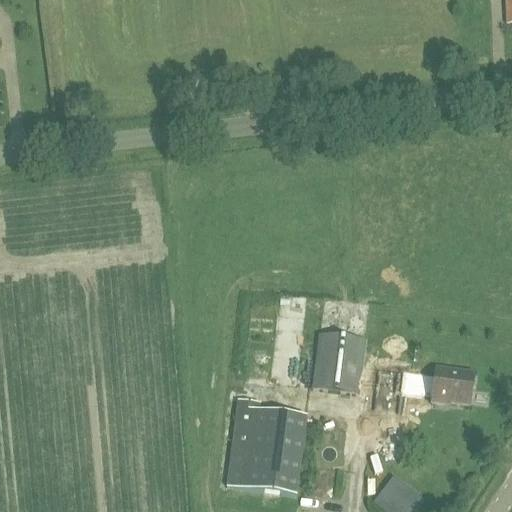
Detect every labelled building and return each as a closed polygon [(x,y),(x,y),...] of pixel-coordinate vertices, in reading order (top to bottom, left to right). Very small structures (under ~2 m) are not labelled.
[(286,298),(286,333),(310,333),(311,299),(286,298)] [(312,392),(359,398),(359,394),(371,395),(373,377),(361,376),(365,343),(319,338),(312,392)] [(443,404),(469,408),(473,377),(435,372),(431,405),(442,407),(443,404)] [(297,499),(307,420),(259,414),(260,406),(239,403),(227,490),(297,499)] [(321,464),(344,466),(348,422),(333,421),(331,444),(312,442),(310,456),(322,457),(321,464)] [(381,445),(379,455),(404,458),(405,449),(381,445)] [(375,511),(406,511),(382,494),(372,509),(375,511)]
